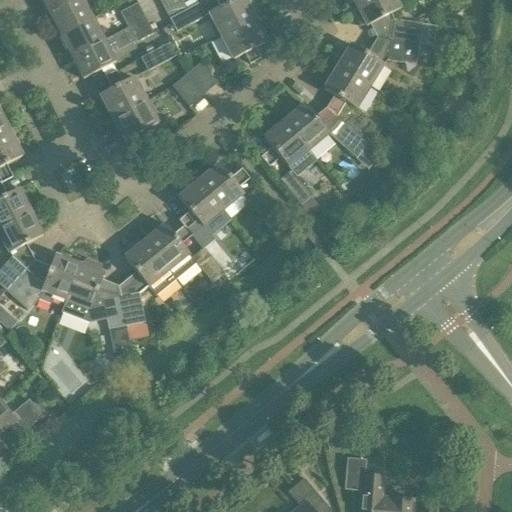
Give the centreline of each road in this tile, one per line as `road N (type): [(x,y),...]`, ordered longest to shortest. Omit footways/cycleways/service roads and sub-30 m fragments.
road 1 (residential): [(0,11),(112,207),(309,37),(290,0)]
road 2 (tertiary): [(137,511),(422,280)]
road 3 (unclassified): [(511,390),(422,280)]
